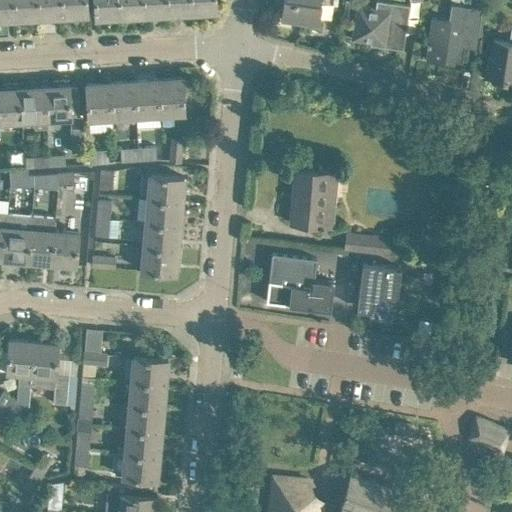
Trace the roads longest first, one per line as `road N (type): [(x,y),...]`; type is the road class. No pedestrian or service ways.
road 1 (residential): [(511,125),(237,53)]
road 2 (residential): [(210,320),(237,53)]
road 3 (residential): [(237,53),(0,59)]
road 4 (residential): [(0,307),(210,320)]
road 5 (residential): [(194,511),(210,320)]
